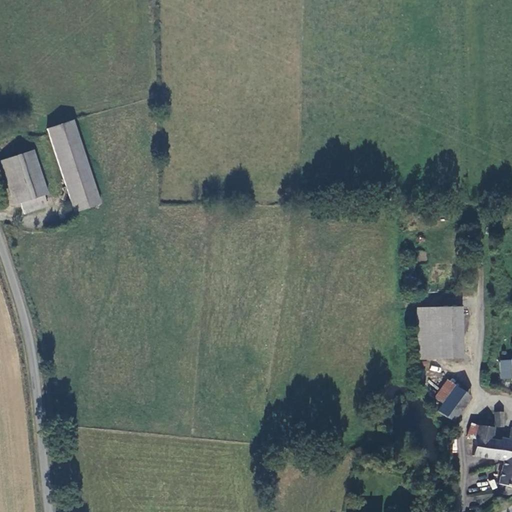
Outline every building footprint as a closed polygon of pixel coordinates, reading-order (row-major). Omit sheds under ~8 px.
[(43,132),(71,215),(97,206),(69,123),(43,132)] [(43,196),(28,152),(0,161),(0,167),(13,205),(16,204),(20,214),(43,209),(40,197),(43,196)] [(416,361),(461,359),(460,310),(413,311),(416,361)] [(501,379),(511,379),(511,361),(500,361),(501,379)] [(452,423),(469,399),(447,383),(429,406),(452,423)] [(502,426),(502,413),(493,413),(494,427),(502,426)] [(467,436),(476,438),(479,427),(470,425),(467,436)] [(511,493),(511,429),(508,440),(501,438),(500,443),(490,440),(492,429),(479,426),(479,427),(476,438),(473,455),(502,462),(496,485),(501,486),(500,495),(508,497),(511,493)]
